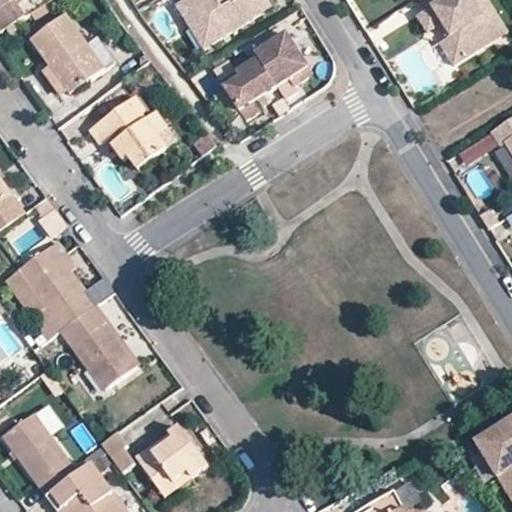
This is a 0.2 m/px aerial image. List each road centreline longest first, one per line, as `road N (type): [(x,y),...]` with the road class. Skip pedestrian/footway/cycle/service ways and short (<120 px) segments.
road 1 (residential): [(380,95),(155,239),(120,271)]
road 2 (residential): [(120,271),(260,465),(267,489),(261,511)]
road 3 (residential): [(511,309),(380,95)]
road 4 (residential): [(0,106),(120,271)]
